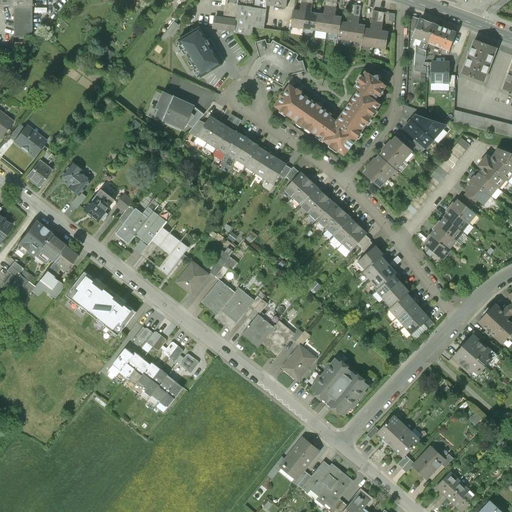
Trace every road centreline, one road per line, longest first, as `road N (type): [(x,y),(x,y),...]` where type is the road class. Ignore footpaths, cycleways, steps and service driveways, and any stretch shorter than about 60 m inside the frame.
road 1 (residential): [(0,176),(341,444)]
road 2 (residential): [(342,178),(395,115),(402,0)]
road 3 (residential): [(460,317),(341,444)]
